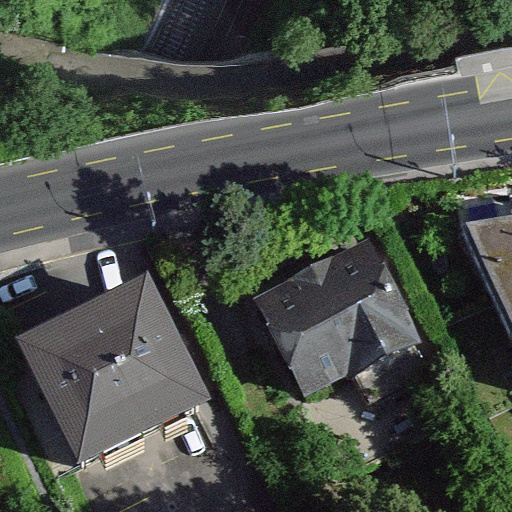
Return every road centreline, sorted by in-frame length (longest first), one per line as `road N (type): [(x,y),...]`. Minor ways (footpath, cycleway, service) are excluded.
road 1 (motorway): [(107,511),(511,99)]
road 2 (primary): [(0,217),(511,113)]
road 3 (motorway): [(306,0),(0,279)]
